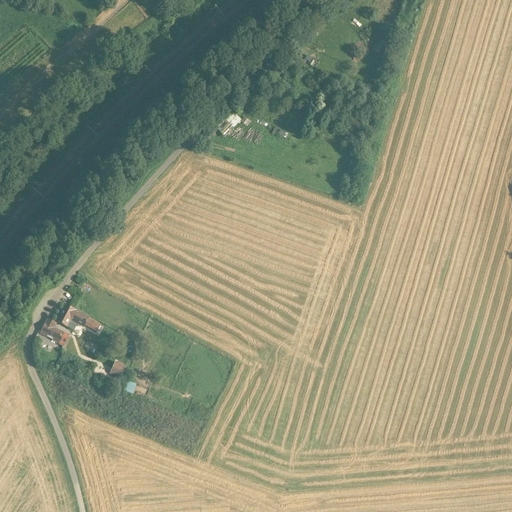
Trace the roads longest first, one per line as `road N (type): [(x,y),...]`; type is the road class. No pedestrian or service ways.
road 1 (residential): [(82,511),(29,364),(34,325),(144,186),(313,0)]
road 2 (residential): [(0,115),(127,0)]
